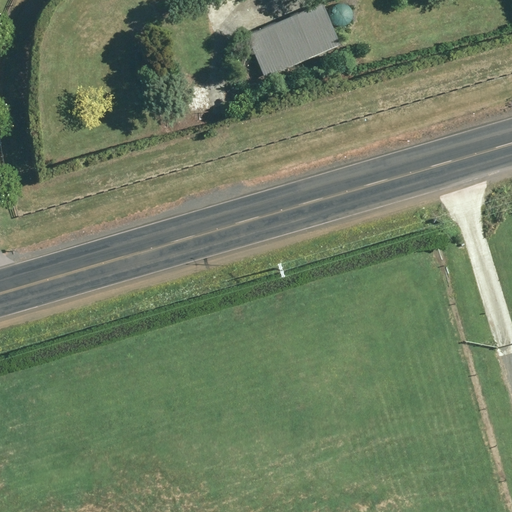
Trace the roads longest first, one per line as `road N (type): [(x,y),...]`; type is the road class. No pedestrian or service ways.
road 1 (tertiary): [(0,290),(511,140)]
road 2 (unknown): [(425,166),(511,423)]
